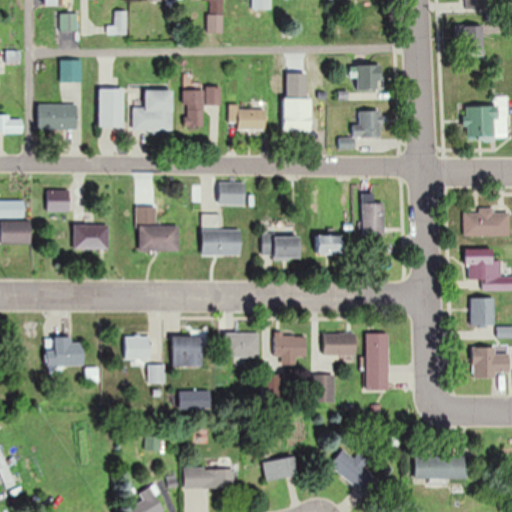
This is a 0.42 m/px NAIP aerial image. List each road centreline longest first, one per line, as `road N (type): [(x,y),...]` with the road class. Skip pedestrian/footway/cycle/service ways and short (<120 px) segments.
road 1 (residential): [(0,166),(511,167)]
road 2 (residential): [(421,295),(0,296)]
road 3 (residential): [(421,295),(413,0)]
